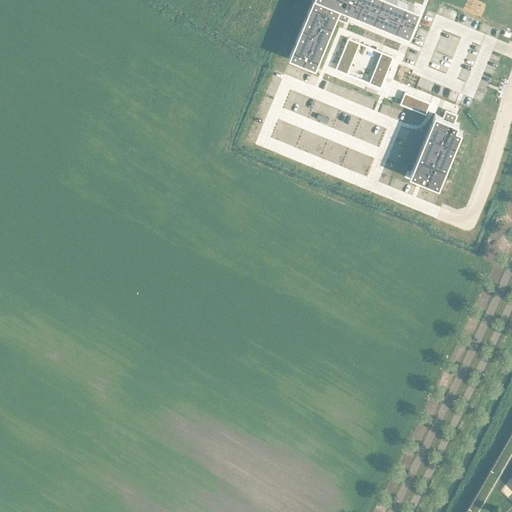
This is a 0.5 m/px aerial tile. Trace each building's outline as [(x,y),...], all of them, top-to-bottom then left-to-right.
[(402,0),(311,0),(288,56),(315,68),(341,6),(408,34),(414,19),(415,20),(420,7),(402,0)] [(343,71),(347,73),(348,73),(361,42),(355,40),(352,38),(348,37),(335,68),(339,70),(343,71)] [(381,50),(368,82),(381,87),(394,55),(381,50)] [(404,91),(401,100),(400,103),(425,113),(430,102),(404,91)] [(435,113),(409,175),(439,188),(462,130),(456,128),(458,122),(454,121),(457,115),(443,109),(441,115),(435,113)]
